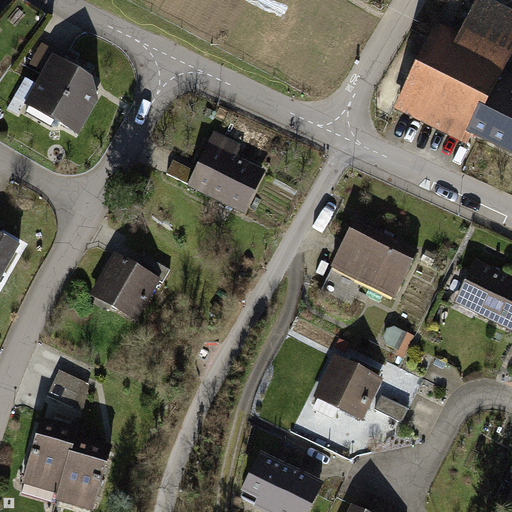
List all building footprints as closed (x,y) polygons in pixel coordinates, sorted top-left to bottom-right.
[(511,0),(485,0),(476,20),(454,9),(410,98),(484,134),(490,122),(511,132),(511,0)] [(59,53),(29,104),(75,132),(106,81),(59,53)] [(214,137),(192,183),(244,209),(267,163),(214,137)] [(0,290),(32,244),(0,221),(0,290)] [(417,254),(357,227),(338,269),(397,296),(417,254)] [(135,239),(105,290),(148,315),(177,264),(135,239)] [(511,276),(477,260),(458,300),(511,325),(511,276)] [(339,355),(320,393),(363,414),(382,377),(339,355)] [(59,375),(54,404),(87,410),(92,381),(59,375)] [(382,399),(376,416),(406,427),(413,410),(382,399)] [(37,418),(17,491),(51,500),(54,492),(69,434),(71,427),(37,418)] [(107,444),(69,434),(54,492),(91,502),(107,444)] [(336,468),(272,441),(254,484),(318,511),(336,468)] [(411,511),(364,492),(355,511),(411,511)]
